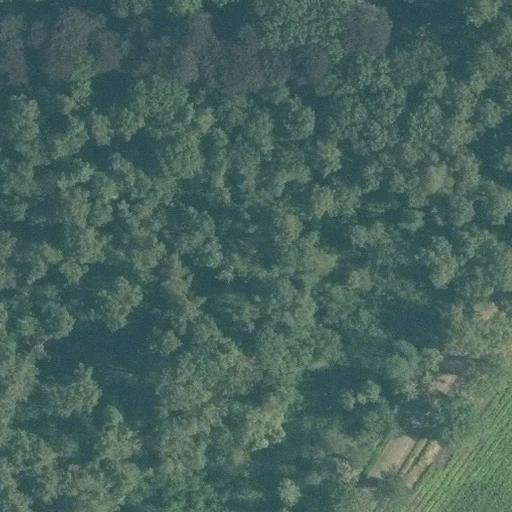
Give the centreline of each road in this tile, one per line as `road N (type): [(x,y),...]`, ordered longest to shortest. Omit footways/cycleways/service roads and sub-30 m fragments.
road 1 (track): [(0,64),(481,72)]
road 2 (tertiary): [(360,511),(511,271)]
